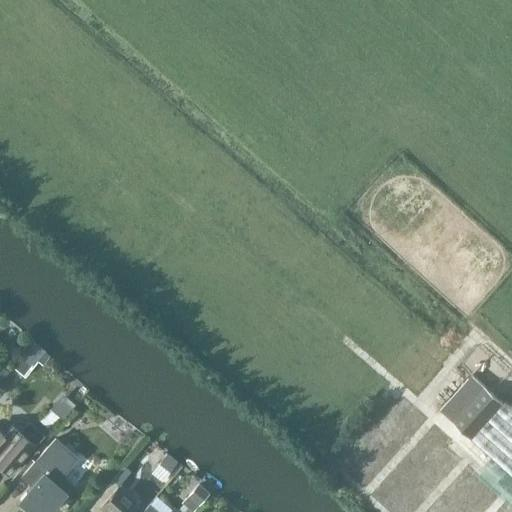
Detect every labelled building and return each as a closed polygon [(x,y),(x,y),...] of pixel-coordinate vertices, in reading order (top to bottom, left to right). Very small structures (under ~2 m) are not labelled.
[(0,363),(0,382),(10,371),(0,363)] [(440,409),(511,474),(511,409),(505,403),(503,404),(471,374),(440,409)] [(51,408),(41,420),(45,424),(51,429),(54,426),(56,427),(63,419),(51,408)] [(4,434),(0,430),(0,464),(10,473),(43,435),(29,423),(21,432),(12,425),(4,434)] [(61,480),(76,461),(53,442),(24,477),(30,482),(15,501),(28,511),(51,511),(64,497),(67,500),(75,491),(61,480)] [(125,511),(133,502),(117,488),(103,504),(112,511),(111,511),(125,511)]
